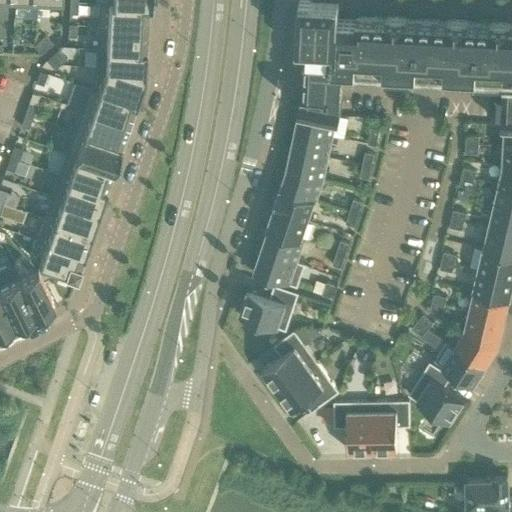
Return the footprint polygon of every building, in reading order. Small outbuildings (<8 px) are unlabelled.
[(502,124),(505,125),(511,125),(511,24),(510,25),(510,23),(506,23),(495,22),(490,22),(490,24),(467,22),(467,21),(463,21),(463,20),(452,20),(447,20),(447,21),(436,20),(418,19),(406,19),(406,18),(402,17),(391,16),(391,17),(387,16),(387,18),(357,16),(356,20),(351,20),(350,20),(345,20),(345,19),(344,19),(344,20),(338,20),(339,0),(299,0),(299,8),(300,8),(298,43),(306,43),(305,57),(307,57),(305,93),(302,92),(299,106),(300,107),(337,115),(340,115),(343,101),(342,101),(344,64),(505,73),(504,80),(505,81),(505,95),(504,99),(504,100),(503,100),(502,124)] [(77,2),(69,1),(69,13),(77,14),(77,2)] [(102,27),(102,26),(147,28),(148,7),(148,6),(107,4),(107,2),(99,2),(97,26),(102,27)] [(68,24),(67,36),(75,36),(76,24),(68,24)] [(105,50),(105,49),(145,50),(147,28),(102,26),(102,27),(101,50),(105,50)] [(44,35),(39,40),(47,49),(52,43),(44,35)] [(47,49),(39,40),(33,45),(41,54),(47,49)] [(58,49),(52,55),(60,64),(66,58),(58,49)] [(104,69),(104,70),(144,78),(145,50),(105,49),(105,50),(104,69)] [(60,64),(52,55),(46,60),(54,69),(60,64)] [(93,88),(93,89),(135,104),(144,78),(104,70),(104,69),(99,69),(93,88)] [(39,71),(35,82),(43,85),(47,73),(39,71)] [(88,87),(81,109),(128,125),(135,104),(93,89),(93,88),(88,87)] [(28,103),(24,114),(32,117),(36,105),(28,103)] [(333,135),(337,115),(300,107),(296,127),(333,135)] [(81,109),(73,131),(120,147),(128,125),(81,109)] [(32,117),(24,114),(20,125),(28,128),(32,117)] [(328,156),(333,135),(296,127),(291,148),(328,156)] [(368,142),(376,144),(379,132),(370,130),(368,142)] [(73,131),(66,153),(113,169),(120,147),(73,131)] [(466,135),(466,143),(479,144),(479,135),(466,135)] [(479,144),(466,143),(465,152),(478,153),(479,144)] [(511,145),(504,145),(503,165),(511,166),(511,145)] [(13,146),(9,157),(17,160),(21,148),(13,146)] [(323,178),(328,156),(291,148),(287,168),(323,178)] [(365,151),(363,163),(371,165),(374,153),(365,151)] [(66,153),(58,174),(105,190),(113,169),(66,153)] [(17,160),(9,157),(6,168),(13,171),(17,160)] [(371,165),(363,163),(360,176),(369,178),(371,165)] [(511,166),(503,165),(499,184),(511,187),(511,166)] [(463,167),(461,175),(474,178),(476,170),(463,167)] [(316,199),(323,178),(287,168),(281,187),(280,186),(279,187),(316,199)] [(58,174),(51,195),(98,212),(105,190),(58,174)] [(474,178),(461,175),(459,184),(472,187),(474,178)] [(511,187),(499,184),(494,205),(511,209),(511,187)] [(316,200),(316,199),(279,187),(272,207),(308,219),(314,200),(316,200)] [(51,195),(44,217),(91,233),(98,212),(51,195)] [(354,198),(350,211),(358,213),(362,201),(354,198)] [(511,209),(494,205),(489,226),(511,231),(511,209)] [(301,239),(308,219),(272,207),(272,208),(273,209),(267,228),(304,241),(304,240),(301,239)] [(453,209),(451,217),(464,220),(466,212),(453,209)] [(358,213),(350,211),(346,223),(354,225),(358,213)] [(45,243),(45,242),(83,255),(91,233),(44,217),(36,240),(45,243)] [(464,220),(451,217),(450,226),(462,229),(464,220)] [(483,246),(483,247),(511,253),(511,231),(489,226),(484,246),(483,246)] [(297,260),(304,241),(267,228),(266,229),(268,229),(261,249),(304,264),(305,263),(297,260)] [(341,240),(337,252),(345,255),(349,243),(341,240)] [(83,255),(45,242),(45,243),(38,263),(39,263),(53,268),(76,276),(83,255)] [(511,253),(483,247),(478,268),(511,275),(511,253)] [(297,285),(304,264),(261,249),(254,270),(297,285)] [(444,251),(442,259),(454,262),(456,254),(444,251)] [(345,255),(337,252),(333,264),(341,267),(345,255)] [(454,262),(442,259),(440,268),(452,271),(454,262)] [(18,278),(17,278),(34,314),(55,304),(42,279),(37,268),(18,278)] [(511,275),(478,268),(473,289),(510,298),(511,289),(511,275)] [(16,273),(0,280),(0,296),(14,324),(34,314),(17,278),(18,278),(16,273)] [(327,281),(323,293),(331,296),(335,284),(327,281)] [(248,288),(240,313),(245,315),(244,318),(257,322),(258,319),(286,329),(298,292),(274,284),(270,296),(248,288)] [(474,290),(469,310),(504,318),(509,298),(510,298),(473,289),(473,290),(474,290)] [(434,293),(432,302),(444,304),(446,296),(434,293)] [(0,330),(14,324),(0,296),(0,330)] [(444,304),(432,302),(430,309),(431,310),(442,313),(444,304)] [(469,310),(465,329),(498,344),(504,318),(469,310)] [(423,313),(418,320),(427,328),(433,322),(423,313)] [(427,328),(418,320),(412,327),(422,335),(427,328)] [(274,385),(277,388),(317,360),(295,329),(274,344),(281,354),(262,368),(266,374),(264,376),(272,387),(274,385)] [(454,344),(453,345),(485,365),(486,365),(485,364),(498,344),(465,329),(455,345),(454,344)] [(485,365),(453,345),(441,364),(473,384),(485,365)] [(317,360),(277,388),(280,392),(277,394),(285,405),(288,403),(292,409),(311,395),(318,405),(339,390),(317,360)] [(451,375),(430,361),(409,393),(434,409),(432,412),(443,419),(445,417),(450,420),(464,398),(444,385),(451,375)] [(410,399),(372,400),(373,449),(377,449),(377,452),(391,452),(391,449),(398,449),(397,425),(410,425),(410,399)] [(373,449),(372,400),(334,401),(335,426),(347,426),(347,449),(355,449),(355,452),(368,452),(368,449),(373,449)] [(468,480),(468,506),(508,505),(507,511),(511,511),(511,496),(508,496),(508,476),(494,476),(494,479),(468,480)]
